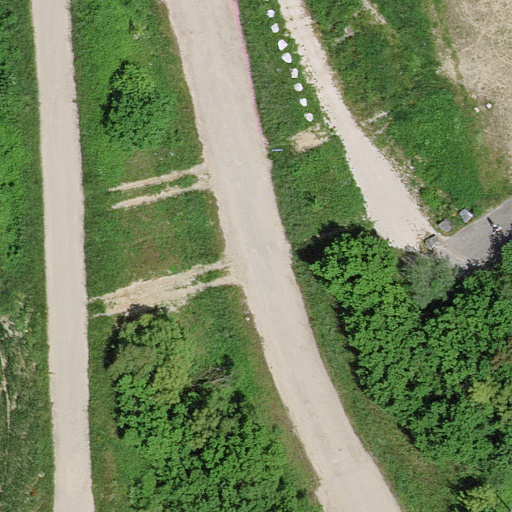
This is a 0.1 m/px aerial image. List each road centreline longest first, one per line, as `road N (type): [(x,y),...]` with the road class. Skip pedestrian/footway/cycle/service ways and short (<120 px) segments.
road 1 (unclassified): [(361,511),(277,315),(201,0)]
road 2 (unclassified): [(74,511),(53,0)]
road 3 (track): [(337,0),(413,245),(437,274),(471,262)]
